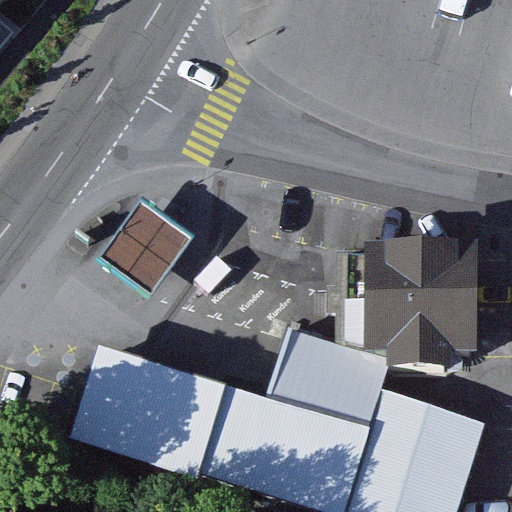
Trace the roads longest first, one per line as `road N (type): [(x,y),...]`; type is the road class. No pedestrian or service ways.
road 1 (residential): [(511,201),(288,156),(112,85)]
road 2 (primary): [(0,236),(112,85)]
